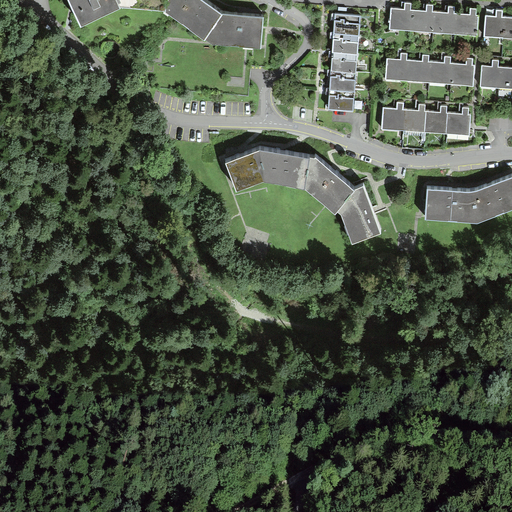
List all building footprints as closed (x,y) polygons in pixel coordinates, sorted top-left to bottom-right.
[(73,0),(81,16),(116,0),(140,0),(164,2),(205,31),(204,31),(212,37),(261,41),(264,11),(242,9),(221,7),(223,5),(214,0),(73,0)] [(404,0),(405,5),(391,4),(389,25),(412,27),(414,6),(411,6),(411,0),(404,0)] [(427,7),(414,6),(412,27),(433,28),(434,8),(433,8),(434,2),(430,1),(427,1),(427,7)] [(449,9),(434,8),(433,28),(454,30),(456,10),(454,10),(455,3),(452,3),(449,3),(449,9)] [(470,11),(456,10),(454,30),(477,31),(479,12),(476,11),(477,5),(473,5),(471,5),(470,11)] [(484,33),(503,34),(504,14),(502,14),(502,7),(499,7),(496,7),(495,13),(486,13),(484,33)] [(335,16),(334,29),(359,31),(361,13),(335,11),(335,16)] [(511,14),(504,14),(503,34),(511,34),(511,14)] [(333,34),(332,48),(358,50),(359,31),(334,29),(333,34)] [(332,52),(331,67),(356,68),(358,50),(332,48),(332,52)] [(401,55),(387,54),(386,76),(409,77),(410,56),(408,56),(408,50),(405,50),(401,50),(401,55)] [(423,57),(410,56),(409,77),(429,79),(431,58),(430,58),(430,52),(427,52),(423,52),(423,57)] [(445,59),(431,58),(429,79),(451,80),(452,60),(451,60),(451,54),(448,54),(446,53),(445,59)] [(467,61),(452,60),(451,80),(474,82),(475,62),(473,62),(473,56),(470,55),(467,55),(467,61)] [(480,82),(499,84),(501,63),(499,63),(499,57),(496,57),(492,56),(492,63),(482,62),(480,82)] [(511,64),(501,63),(499,84),(511,84),(511,64)] [(331,72),(330,86),(355,88),(356,68),(331,67),(331,72)] [(355,88),(330,86),(329,91),(328,105),(353,106),(355,88)] [(397,105),(383,104),(382,125),(404,127),(406,106),(403,106),(404,100),(400,99),(397,99),(397,105)] [(419,107),(406,106),(404,127),(425,128),(426,108),(425,107),(426,101),(423,101),(419,101),(419,107)] [(441,108),(426,108),(425,128),(446,129),(448,109),(447,109),(447,103),(444,103),(441,103),(441,108)] [(462,110),(448,109),(446,129),(469,131),(471,111),(468,111),(469,105),(465,105),(463,104),(462,110)] [(242,148),(225,154),(237,183),(263,173),(305,180),(336,206),(338,203),(342,207),(352,236),(381,226),(373,208),(363,179),(355,182),(337,167),(316,150),(315,151),(284,145),(260,142),(242,148)] [(453,184),(427,182),(425,213),(477,216),(511,203),(511,170),(494,177),(477,184),(470,185),(453,184)]
